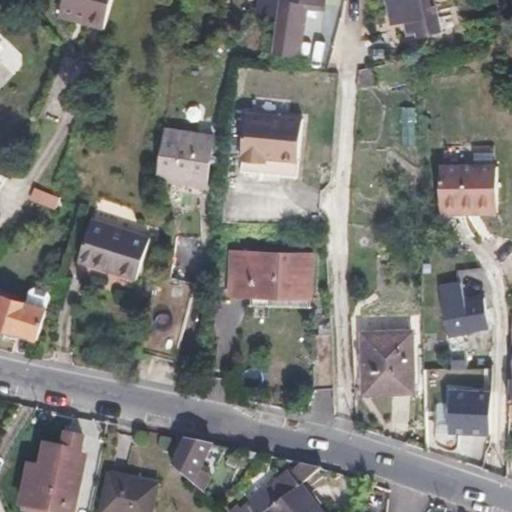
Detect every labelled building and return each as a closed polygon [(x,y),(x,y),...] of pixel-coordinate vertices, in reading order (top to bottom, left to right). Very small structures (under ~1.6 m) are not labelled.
[(63,0),(60,14),(105,28),(113,0),(63,0)] [(298,0),(278,0),(273,48),(300,52),(305,18),(297,17),(298,0)] [(307,0),(298,0),(297,17),(305,18),(307,0)] [(389,0),(393,20),(406,18),(409,30),(419,28),(420,33),(441,29),(436,5),(434,0),(389,0)] [(436,0),(434,0),(436,5),(441,29),(455,26),(451,6),(438,8),(436,0)] [(73,101),(81,69),(61,65),(54,96),(73,101)] [(401,138),(418,139),(420,108),(403,107),(401,138)] [(302,117),(245,112),(239,172),(297,177),(302,117)] [(214,136),(165,128),(158,176),(208,183),(214,136)] [(0,190),(9,173),(0,168),(0,190)] [(439,171),(441,217),(497,215),(496,169),(439,171)] [(35,187),(31,200),(58,209),(62,196),(35,187)] [(153,229),(96,208),(80,254),(137,275),(153,229)] [(485,297),(467,300),(455,249),(437,253),(454,332),(491,325),(485,297)] [(233,250),(231,292),(313,296),(314,253),(233,250)] [(210,264),(163,254),(142,353),(187,364),(210,264)] [(27,301),(48,308),(52,296),(50,290),(37,286),(30,290),(27,301)] [(0,292),(0,326),(39,338),(48,308),(27,301),(0,292)] [(368,391),(416,390),(414,330),(366,332),(368,391)] [(317,388),(337,387),(333,333),(315,334),(317,388)] [(459,437),(497,439),(501,365),(459,363),(458,370),(432,369),(431,396),(441,396),(438,445),(458,446),(459,437)] [(28,495),(37,497),(55,500),(54,508),(71,511),(77,511),(83,483),(77,481),(85,435),(70,432),(67,449),(48,444),(42,477),(31,476),(28,495)] [(191,482),(207,442),(185,438),(174,466),(191,482)] [(301,485),(321,467),(301,463),(289,473),(301,485)] [(148,511),(156,475),(113,466),(103,511),(148,511)] [(270,511),(301,485),(289,473),(244,511),(270,511)] [(270,511),(323,511),(301,485),(270,511)]
